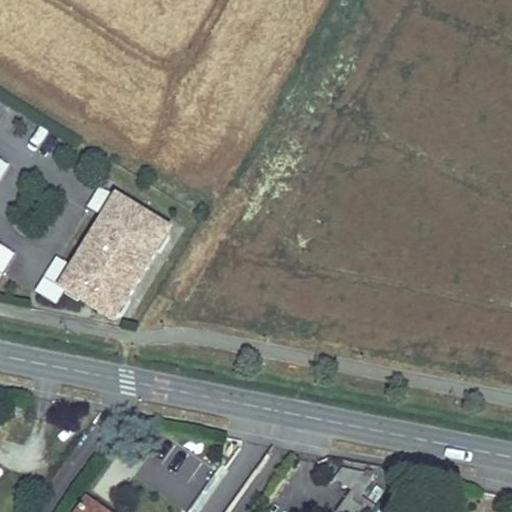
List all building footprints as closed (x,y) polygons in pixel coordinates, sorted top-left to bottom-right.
[(103,191),(90,213),(100,219),(105,222),(115,206),(129,215),(132,209),(135,211),(132,216),(143,223),(146,218),(148,219),(145,225),(164,236),(167,230),(103,191)] [(115,206),(105,222),(100,219),(70,267),(76,271),(66,286),(80,295),(77,300),(79,302),(83,297),(94,303),(90,309),(93,310),(96,305),(115,316),(124,300),(130,303),(159,255),(154,252),(164,236),(145,225),(148,219),(146,218),(143,223),(132,216),(135,211),(132,209),(129,215),(115,206)] [(154,252),(159,255),(169,239),(164,236),(154,252)] [(76,271),(70,267),(60,261),(38,298),(54,307),(62,293),(111,322),(115,316),(96,305),(93,310),(90,309),(94,303),(83,297),(79,302),(77,300),(80,295),(66,286),(76,271)] [(120,319),(130,303),(124,300),(115,316),(120,319)] [(366,495),(372,475),(356,470),(350,491),(366,495)] [(100,511),(89,503),(82,511),(100,511)]
